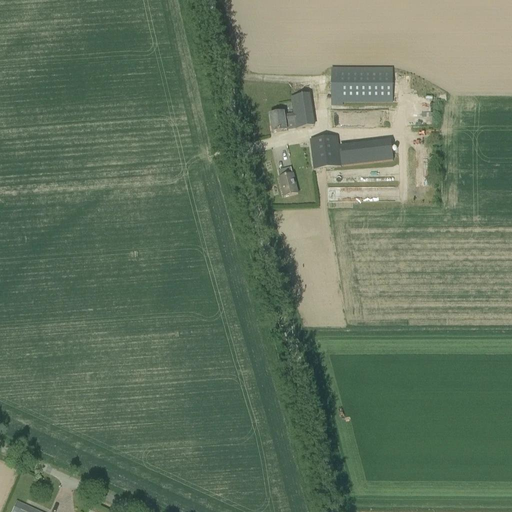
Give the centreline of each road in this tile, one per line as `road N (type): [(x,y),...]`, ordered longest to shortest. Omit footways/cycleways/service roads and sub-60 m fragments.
road 1 (unclassified): [(333,511),(203,0)]
road 2 (unclassified): [(140,511),(0,448)]
